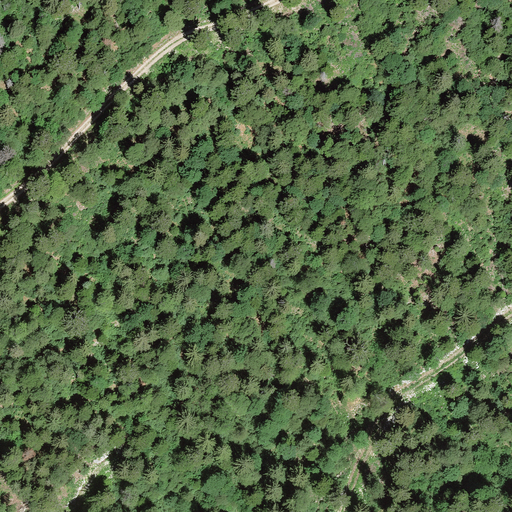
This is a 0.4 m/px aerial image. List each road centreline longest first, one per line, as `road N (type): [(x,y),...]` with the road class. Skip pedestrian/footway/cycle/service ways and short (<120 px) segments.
road 1 (track): [(0,208),(174,41),(276,0)]
road 2 (track): [(339,511),(394,395),(435,377),(511,314)]
